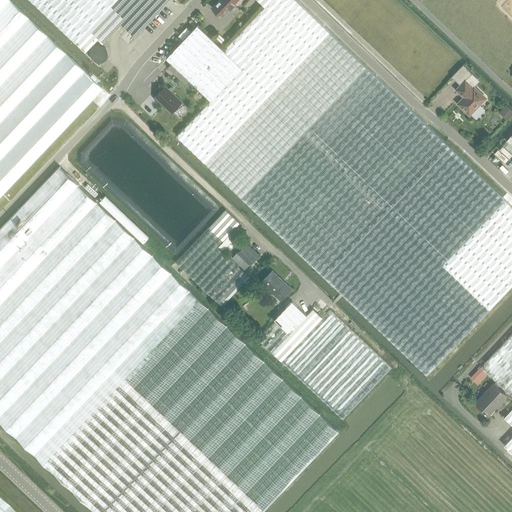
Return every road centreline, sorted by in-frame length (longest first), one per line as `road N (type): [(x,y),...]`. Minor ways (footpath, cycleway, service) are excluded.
road 1 (unclassified): [(306,0),(433,124),(459,137),(511,187)]
road 2 (unclassified): [(113,98),(302,277)]
road 3 (unclassified): [(0,218),(113,98)]
road 4 (unclassified): [(113,98),(198,0)]
